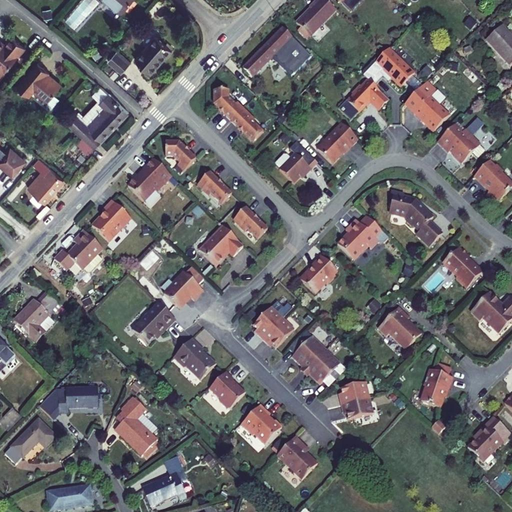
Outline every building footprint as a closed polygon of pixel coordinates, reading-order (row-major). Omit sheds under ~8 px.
[(81,0),(65,19),(74,28),(99,0),(81,0)] [(106,0),(121,13),(125,9),(132,0),(106,0)] [(137,2),(135,0),(132,0),(125,9),(128,12),(137,2)] [(336,11),(324,0),(318,0),(311,8),(311,9),(304,16),(303,16),(296,23),(301,28),(310,36),(311,37),(336,11)] [(362,0),(345,0),(341,4),(351,13),(362,0)] [(51,9),(42,10),(44,19),(53,17),(51,9)] [(412,20),(407,15),(403,20),(408,25),(412,20)] [(477,24),(470,18),(464,25),(471,31),(477,24)] [(511,38),(502,27),(486,41),(510,67),(511,65),(511,38)] [(252,78),(273,57),(292,37),(284,28),(243,69),(252,78)] [(304,43),(310,36),(301,28),(295,34),(304,43)] [(292,37),(273,57),(292,76),(312,56),(292,37)] [(0,78),(26,49),(13,38),(6,46),(0,40),(0,78)] [(157,38),(137,61),(151,74),(172,50),(157,38)] [(96,58),(102,55),(96,45),(90,49),(96,58)] [(389,49),(375,63),(383,71),(391,79),(401,89),(415,74),(389,49)] [(119,52),(110,62),(122,73),(131,63),(119,52)] [(35,90),(49,102),(55,95),(63,86),(49,74),(50,73),(39,63),(26,78),(28,79),(20,89),(29,97),(35,90)] [(374,86),(382,77),(379,74),(383,71),(375,63),(363,75),(374,86)] [(421,73),(427,79),(433,73),(426,67),(421,73)] [(388,82),(391,79),(383,71),(379,74),(382,77),(388,82)] [(379,112),(388,101),(367,82),(361,88),(359,86),(351,95),(353,96),(347,102),(358,113),(359,113),(369,103),(379,112)] [(428,84),(407,105),(416,114),(414,116),(423,125),(424,123),(428,127),(427,128),(434,135),(450,119),(431,100),(434,96),(434,90),(428,84)] [(101,104),(110,95),(103,88),(94,97),(100,103),(101,104)] [(214,105),(232,122),(245,110),(238,103),(235,105),(229,99),(228,91),(215,91),(214,105)] [(55,95),(49,102),(46,106),(49,109),(52,109),(60,99),(55,95)] [(106,108),(89,126),(104,140),(128,114),(119,105),(120,104),(110,95),(101,104),(106,108)] [(351,121),(358,113),(347,102),(346,101),(338,110),(351,121)] [(106,108),(101,104),(100,103),(83,121),(89,126),(106,108)] [(245,110),(232,122),(253,143),(263,133),(253,122),(255,120),(245,110)] [(68,124),(84,139),(95,149),(104,140),(89,126),(83,121),(77,114),(68,124)] [(281,126),(286,121),(281,116),(277,122),(281,126)] [(477,119),(465,131),(471,137),(483,126),(477,119)] [(343,154),(357,140),(341,125),(326,140),(327,141),(317,151),(332,165),(339,159),(339,156),(342,153),(343,154)] [(455,125),(437,143),(448,154),(450,152),(455,157),(453,158),(462,166),(472,155),(479,148),(480,146),(471,137),(465,131),(463,133),(455,125)] [(290,139),(285,134),(280,139),(286,144),(290,139)] [(89,155),(95,149),(84,139),(78,145),(89,155)] [(196,159),(180,143),(165,143),(165,157),(173,157),(180,163),(178,166),(184,172),(196,159)] [(290,149),(294,154),(308,167),(314,161),(296,143),(290,149)] [(484,153),(479,148),(472,155),(477,160),(484,153)] [(11,149),(7,154),(3,158),(0,161),(0,165),(13,176),(25,162),(11,149)] [(274,164),(279,169),(290,159),(286,154),(283,155),(274,164)] [(304,174),(305,176),(317,164),(314,161),(308,167),(294,154),(290,159),(279,169),(279,170),(294,184),(304,174)] [(65,181),(39,159),(34,165),(43,173),(28,189),(45,203),(65,181)] [(171,178),(153,159),(142,170),(144,172),(136,180),(134,180),(127,187),(143,203),(154,192),(156,193),(171,178)] [(490,164),(475,180),(486,191),(488,190),(491,193),(487,198),(495,206),(499,202),(502,201),(511,191),(511,186),(501,175),(504,173),(498,167),(495,169),(490,164)] [(232,195),(210,173),(198,185),(210,196),(212,194),(222,204),(232,195)] [(403,195),(392,192),(389,204),(391,205),(389,213),(391,215),(406,218),(406,222),(411,227),(413,226),(424,237),(421,241),(429,249),(442,235),(429,223),(433,218),(415,200),(403,197),(403,195)] [(130,221),(112,203),(102,213),(105,215),(100,220),(99,219),(91,227),(107,244),(130,221)] [(197,206),(191,212),(198,219),(204,213),(197,206)] [(267,231),(246,209),(234,221),(245,233),(248,230),(257,240),(267,231)] [(365,218),(358,224),(374,240),(381,233),(365,218)] [(358,224),(355,221),(345,231),(348,234),(337,246),(351,259),(356,258),(368,246),(371,249),(378,243),(374,240),(358,224)] [(233,258),(244,247),(223,227),(199,251),(215,267),(229,254),(233,258)] [(86,268),(97,256),(102,250),(84,232),(74,241),(78,245),(67,256),(70,258),(69,260),(74,264),(82,272),(86,268)] [(388,240),(381,233),(374,240),(378,243),(379,244),(384,244),(388,240)] [(457,248),(453,244),(448,250),(452,253),(457,248)] [(469,258),(460,249),(452,258),(450,257),(445,262),(445,266),(457,277),(455,279),(466,290),(483,273),(474,263),(472,265),(467,260),(469,258)] [(70,258),(67,256),(63,252),(55,260),(66,272),(74,264),(69,260),(70,258)] [(103,261),(97,256),(86,268),(90,271),(93,271),(103,261)] [(315,295),(337,273),(321,257),(315,263),(314,266),(315,269),(311,272),(308,272),(300,281),(315,295)] [(413,268),(406,266),(403,275),(410,277),(413,268)] [(191,269),(185,275),(197,287),(203,281),(191,269)] [(185,275),(183,273),(174,281),(175,284),(164,295),(180,310),(185,305),(185,303),(190,299),(193,302),(203,293),(197,287),(185,275)] [(36,307),(49,320),(62,307),(48,294),(36,307)] [(502,307),(488,295),(470,314),(479,323),(482,320),(498,335),(511,321),(511,302),(509,300),(502,307)] [(93,305),(90,298),(82,302),(85,308),(93,305)] [(381,307),(374,301),(367,308),(373,315),(381,307)] [(176,321),(159,304),(132,331),(147,346),(158,335),(160,337),(176,321)] [(54,325),(49,320),(36,307),(34,305),(16,323),(36,343),(54,325)] [(257,334),(262,339),(282,319),(270,308),(253,325),(259,332),(257,334)] [(256,315),(251,310),(245,316),(250,321),(256,315)] [(408,320),(397,310),(377,330),(386,338),(389,335),(406,351),(422,335),(415,329),(414,330),(406,322),(408,320)] [(304,320),(308,324),(312,320),(308,316),(304,320)] [(282,319),(262,339),(267,344),(269,342),(276,348),(294,331),(282,319)] [(289,350),(294,355),(311,337),(306,332),(289,350)] [(292,357),(305,371),(325,350),(311,337),(294,355),(292,357)] [(192,341),(174,360),(183,370),(188,370),(200,382),(216,366),(209,359),(206,359),(201,354),(203,353),(192,341)] [(14,356),(7,349),(0,355),(0,361),(4,366),(14,356)] [(325,350),(305,371),(320,385),(322,383),(340,364),(325,350)] [(346,370),(340,364),(322,383),(328,388),(346,370)] [(437,364),(434,372),(448,377),(451,369),(437,364)] [(449,391),(454,379),(448,377),(434,372),(430,370),(424,387),(428,388),(422,403),(439,409),(446,392),(449,391)] [(222,375),(217,371),(212,377),(216,381),(222,375)] [(226,373),(209,391),(219,400),(220,403),(226,409),(231,409),(244,395),(232,383),(234,381),(226,373)] [(142,389),(136,383),(131,388),(137,394),(142,389)] [(340,399),(343,413),(347,413),(348,421),(373,416),(366,384),(342,389),(343,398),(340,399)] [(39,408),(53,422),(59,415),(67,415),(67,410),(97,409),(97,391),(54,392),(39,408)] [(123,413),(134,401),(132,399),(121,411),(123,413)] [(404,405),(398,399),(394,403),(400,409),(404,405)] [(145,412),(134,401),(123,413),(128,419),(121,426),(114,433),(120,439),(122,437),(131,447),(130,448),(141,459),(157,443),(151,437),(136,422),(141,416),(145,412)] [(254,411),(248,405),(243,412),(242,414),(246,418),(247,416),(248,417),(254,411)] [(270,416),(260,407),(242,426),(253,437),(255,435),(265,445),(281,428),(275,422),(272,422),(268,418),(270,416)] [(21,418),(12,409),(0,421),(0,424),(8,432),(21,418)] [(128,419),(123,413),(116,420),(121,426),(128,419)] [(157,431),(141,416),(136,422),(151,437),(157,431)] [(483,463),(511,435),(494,418),(478,434),(480,436),(468,448),(483,463)] [(57,438),(39,421),(6,455),(17,466),(40,442),(46,449),(57,438)] [(445,428),(439,422),(432,429),(438,435),(445,428)] [(303,446),(295,438),(277,457),(302,481),(317,465),(300,449),(303,446)] [(279,453),(286,445),(281,439),(273,447),(274,448),(272,450),(278,455),(279,453)] [(212,469),(217,465),(209,455),(204,460),(212,469)] [(164,464),(170,477),(177,474),(183,472),(177,458),(164,464)] [(177,474),(170,477),(177,495),(180,501),(187,498),(177,474)] [(177,495),(170,477),(142,489),(149,507),(177,495)] [(60,511),(93,507),(90,488),(46,494),(48,511),(60,511)]
